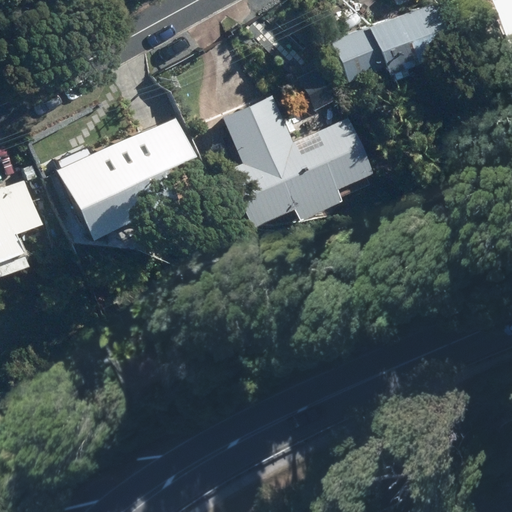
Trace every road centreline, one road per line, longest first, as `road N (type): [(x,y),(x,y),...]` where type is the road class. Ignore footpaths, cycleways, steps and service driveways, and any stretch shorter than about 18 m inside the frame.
road 1 (primary): [(511,319),(309,406),(130,511)]
road 2 (residential): [(0,105),(197,0)]
